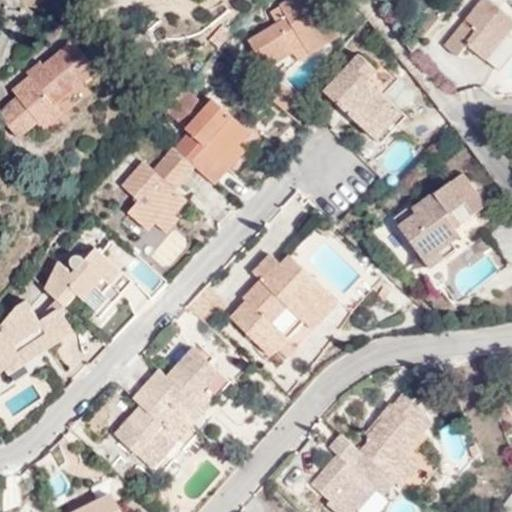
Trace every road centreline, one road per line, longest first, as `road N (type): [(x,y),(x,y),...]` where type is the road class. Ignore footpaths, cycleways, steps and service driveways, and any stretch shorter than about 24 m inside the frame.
road 1 (residential): [(0,454),(25,445),(314,154)]
road 2 (residential): [(217,511),(334,375),(383,349),(511,334)]
road 3 (unknown): [(436,343),(474,396),(511,491)]
